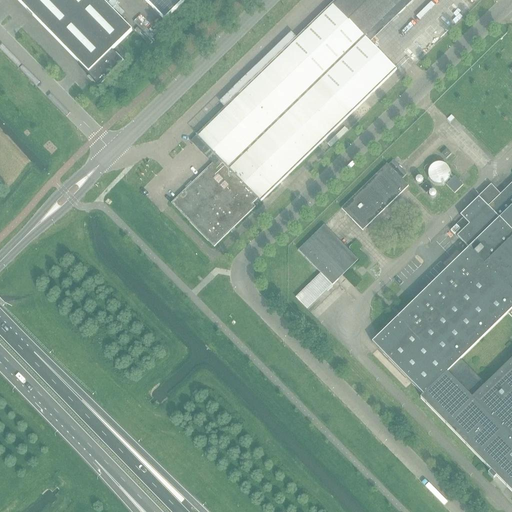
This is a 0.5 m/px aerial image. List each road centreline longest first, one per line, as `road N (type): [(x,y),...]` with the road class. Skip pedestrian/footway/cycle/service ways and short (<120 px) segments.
road 1 (residential): [(464,511),(246,289),(242,274),(248,257),(511,0)]
road 2 (unknown): [(511,149),(385,270),(355,321),(389,379),(511,510)]
road 3 (trunk): [(205,511),(92,404),(33,360)]
road 4 (residential): [(111,153),(268,0)]
road 5 (trunk): [(179,511),(33,360)]
road 6 (residential): [(111,153),(0,37)]
road 7 (residential): [(0,260),(111,153)]
road 8 (trunk): [(0,353),(99,455)]
